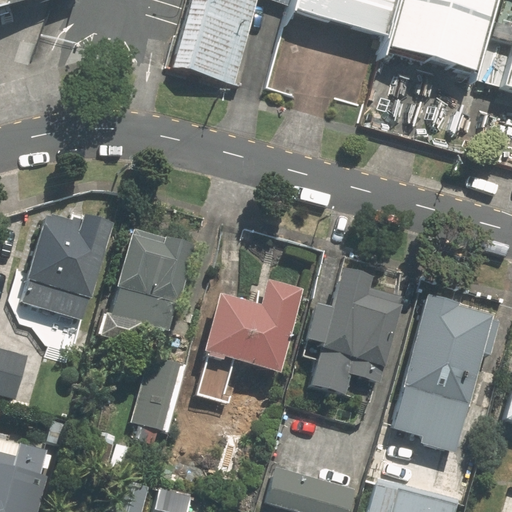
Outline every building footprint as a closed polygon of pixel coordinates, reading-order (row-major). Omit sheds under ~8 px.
[(0,0),(0,12),(41,0),(0,0)] [(282,0),(288,2),(288,0),(190,0),(170,70),(230,87),(255,0),(282,0)] [(385,44),(397,0),(288,0),(288,2),(284,15),(385,44)] [(397,0),(385,44),(383,53),(467,77),(489,0),(397,0)] [(511,0),(489,0),(467,77),(466,83),(511,96),(511,0)] [(74,329),(101,230),(63,220),(62,225),(34,217),(9,312),(74,329)] [(103,295),(107,297),(101,321),(95,319),(88,345),(124,355),(129,336),(156,343),(181,249),(119,233),(103,295)] [(345,376),(375,385),(399,298),(363,288),(367,276),(336,268),(324,309),(308,305),(299,340),(315,344),(303,386),(339,396),(345,376)] [(258,288),(251,315),(207,304),(192,364),(270,385),(285,328),(293,297),(258,288)] [(419,294),(388,403),(394,405),(389,420),(403,424),(405,415),(445,427),(447,420),(455,422),(474,355),(484,358),(494,322),(449,310),(450,303),(419,294)] [(0,405),(5,407),(18,359),(6,356),(0,376),(0,356),(1,354),(0,353),(0,405)] [(511,362),(496,420),(511,424),(511,362)] [(159,440),(175,370),(143,363),(127,432),(159,440)] [(0,511),(38,511),(48,476),(42,475),(44,468),(48,469),(52,455),(47,454),(47,451),(0,437),(0,511)] [(120,477),(125,454),(96,447),(90,471),(120,477)] [(264,467),(254,501),(295,511),(337,511),(344,490),(264,467)] [(373,478),(363,511),(451,511),(455,501),(373,478)] [(138,511),(142,492),(110,485),(104,511),(138,511)] [(146,511),(192,511),(195,502),(154,489),(146,511)]
